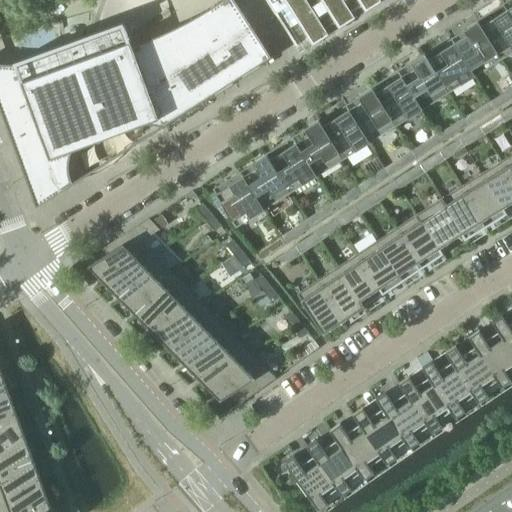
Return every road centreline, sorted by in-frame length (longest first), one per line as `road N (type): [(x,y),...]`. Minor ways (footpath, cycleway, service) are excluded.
road 1 (residential): [(28,264),(445,0)]
road 2 (residential): [(204,479),(511,277)]
road 3 (residential): [(28,264),(204,479)]
